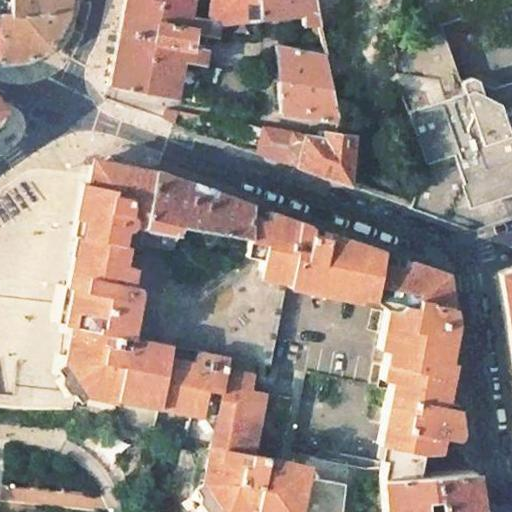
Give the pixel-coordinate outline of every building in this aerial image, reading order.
[(68,0),(10,0),(10,13),(0,13),(0,62),(25,60),(50,46),(61,23),(67,11),(68,2),(68,0)] [(123,0),(106,83),(173,98),(181,60),(199,64),(200,58),(203,44),(204,44),(191,41),(192,32),(205,34),(208,18),(189,15),(192,0),(123,0)] [(210,0),(208,18),(205,34),(214,35),(216,22),(259,18),(258,0),(210,0)] [(258,0),(259,18),(300,14),(300,24),(317,23),(311,0),(258,0)] [(468,229),(511,213),(511,90),(495,96),(494,100),(478,90),(475,83),(469,79),(458,83),(441,35),(395,51),(391,78),(387,108),(413,190),(406,207),(468,229)] [(214,46),(203,44),(200,58),(211,60),(214,46)] [(278,113),(327,119),(334,120),(321,56),(321,55),(274,45),(278,113)] [(164,108),(160,119),(173,124),(178,111),(164,108)] [(319,137),(261,126),(252,152),(339,183),(352,134),(332,132),(321,130),(319,137)] [(275,369),(298,222),(288,218),(267,210),(264,218),(251,215),(247,214),(245,236),(176,224),(174,232),(171,248),(154,245),(138,242),(142,226),(153,171),(153,170),(152,170),(104,160),(88,165),(65,285),(150,295),(147,306),(139,334),(58,321),(57,324),(70,327),(60,376),(71,394),(86,396),(113,401),(114,397),(213,415),(207,443),(205,457),(198,493),(210,511),(212,511),(266,511),(273,476),(280,478),(283,478),(286,462),(279,461),(292,391),(293,387),(273,384),(275,369)] [(248,204),(153,170),(153,171),(142,226),(174,232),(176,224),(245,236),(247,214),(248,204)] [(415,350),(409,262),(409,261),(404,259),(402,267),(375,260),(377,250),(322,230),(321,234),(305,230),(305,228),(305,226),(304,223),(298,221),(298,222),(275,369),(273,384),(293,387),(295,373),(299,374),(385,389),(383,398),(418,403),(415,350)] [(174,232),(142,226),(138,242),(154,245),(171,248),(174,232)] [(415,350),(418,403),(452,406),(452,402),(441,401),(448,361),(444,359),(445,356),(451,325),(448,308),(446,291),(427,268),(419,265),(409,261),(409,262),(415,350)] [(511,265),(495,272),(502,319),(508,367),(511,365),(511,265)] [(58,321),(139,334),(147,306),(150,295),(65,285),(61,303),(58,321)] [(418,403),(383,398),(375,445),(384,446),(382,453),(379,466),(377,472),(376,477),(378,477),(414,475),(415,471),(418,459),(419,454),(434,452),(436,436),(449,437),(452,436),(453,435),(455,432),(456,429),(452,406),(418,403)] [(178,438),(176,446),(190,449),(191,441),(178,438)] [(191,441),(190,449),(189,453),(205,457),(207,443),(191,441)] [(283,478),(304,481),(307,466),(286,462),(283,478)] [(304,481),(303,486),(316,488),(317,481),(320,468),(307,466),(304,481)] [(317,481),(344,480),(345,473),(320,468),(317,481)] [(476,511),(473,490),(471,471),(414,475),(378,477),(380,511),(476,511)] [(340,511),(343,492),(344,480),(317,481),(316,488),(303,486),(304,481),(283,478),(280,478),(273,476),(266,511),(340,511)]
